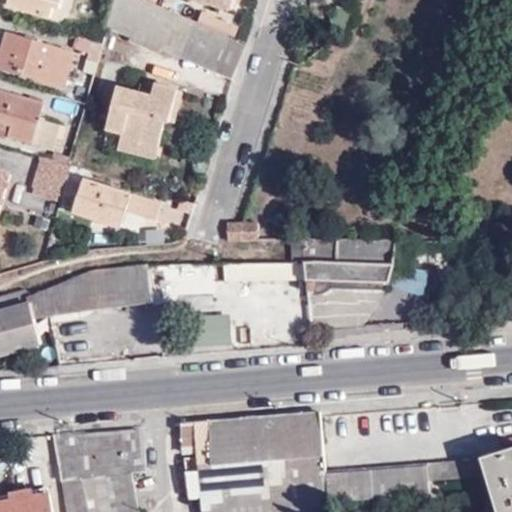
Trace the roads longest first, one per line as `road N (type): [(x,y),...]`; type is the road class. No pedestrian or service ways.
road 1 (tertiary): [(511,357),(0,400)]
road 2 (residential): [(284,0),(212,230)]
